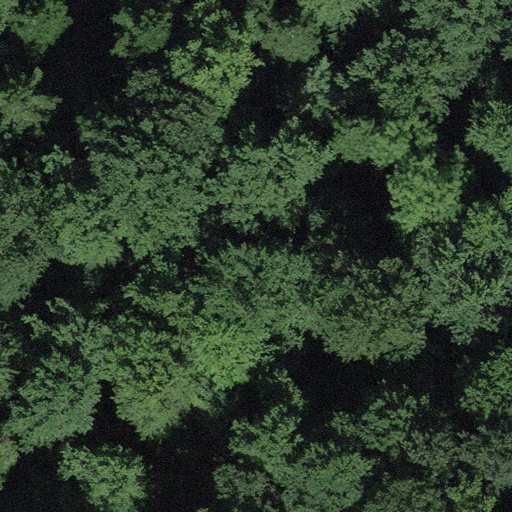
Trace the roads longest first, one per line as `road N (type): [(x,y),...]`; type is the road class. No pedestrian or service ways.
road 1 (track): [(0,320),(181,281),(511,163)]
road 2 (track): [(0,484),(116,472),(279,434)]
